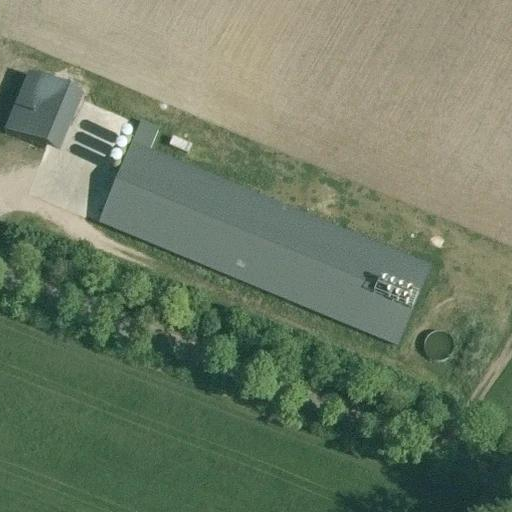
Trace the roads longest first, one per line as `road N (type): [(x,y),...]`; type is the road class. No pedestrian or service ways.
road 1 (unclassified): [(511,484),(0,281)]
road 2 (track): [(511,334),(439,454)]
